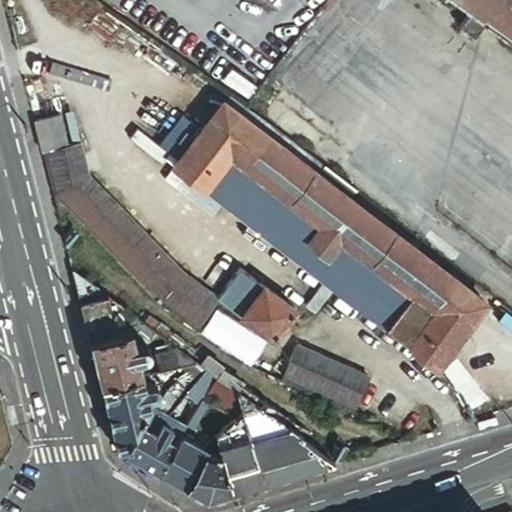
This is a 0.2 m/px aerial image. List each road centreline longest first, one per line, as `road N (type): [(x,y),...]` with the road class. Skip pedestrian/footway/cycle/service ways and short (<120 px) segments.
road 1 (tertiary): [(0,152),(49,339)]
road 2 (secondary): [(511,450),(330,511)]
road 3 (tertiary): [(49,339),(88,511)]
